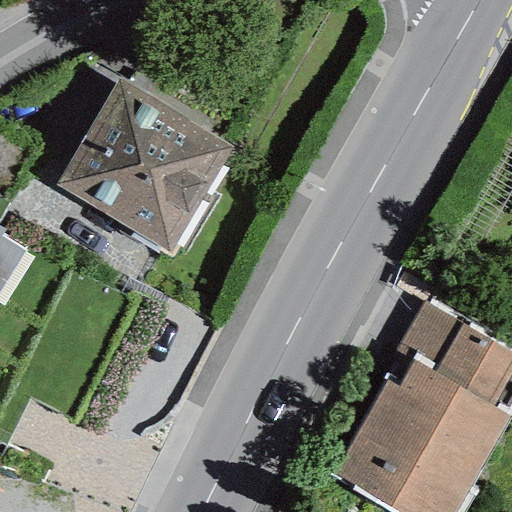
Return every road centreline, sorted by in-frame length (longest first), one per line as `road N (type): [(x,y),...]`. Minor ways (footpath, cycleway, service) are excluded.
road 1 (secondary): [(479,0),(323,266),(201,511)]
road 2 (residential): [(0,52),(129,0)]
